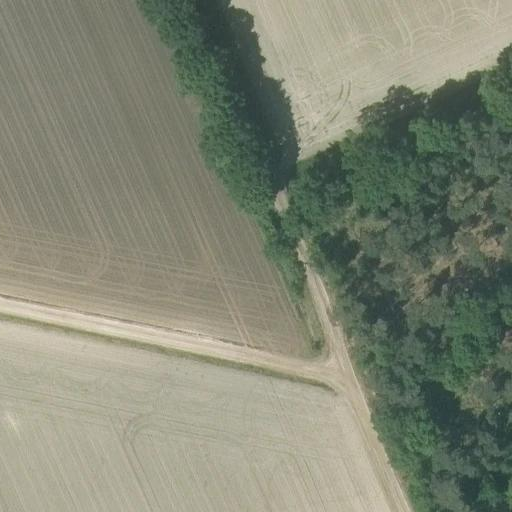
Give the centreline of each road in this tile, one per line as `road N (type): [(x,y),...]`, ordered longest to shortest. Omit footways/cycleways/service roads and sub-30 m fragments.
road 1 (track): [(404,511),(359,406),(338,380),(306,365),(0,303)]
road 2 (track): [(338,380),(332,321),(261,169)]
